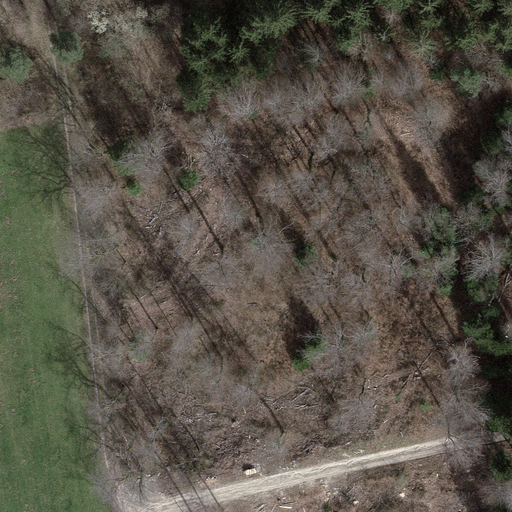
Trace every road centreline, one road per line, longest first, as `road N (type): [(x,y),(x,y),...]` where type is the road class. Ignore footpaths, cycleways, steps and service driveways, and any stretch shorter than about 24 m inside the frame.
road 1 (track): [(45,0),(121,511)]
road 2 (track): [(121,511),(511,424)]
